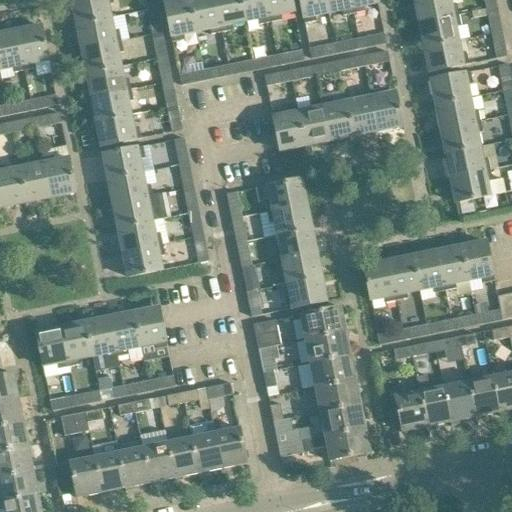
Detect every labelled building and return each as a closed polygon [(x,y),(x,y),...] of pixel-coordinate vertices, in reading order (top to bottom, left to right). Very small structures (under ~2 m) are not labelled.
[(110,18),(109,13),(108,5),(114,4),(112,0),(72,0),(77,25),(110,18)] [(157,9),(155,0),(145,0),(147,11),(157,9)] [(183,34),(196,32),(189,0),(180,0),(164,3),(172,43),(184,40),(183,34)] [(211,35),(222,33),(215,0),(189,0),(196,32),(209,29),(211,35)] [(232,25),(245,22),(240,0),(215,0),(222,33),(233,31),(232,25)] [(259,25),(270,23),(265,0),(240,0),(245,22),(258,19),(259,25)] [(294,12),(291,0),(265,0),(270,23),(281,21),(280,15),(294,12)] [(315,16),(328,13),(325,0),(299,0),(305,24),(316,22),(315,16)] [(343,16),(354,14),(350,0),(325,0),(328,13),(342,10),(343,16)] [(364,6),(377,3),(376,0),(350,0),(354,14),(365,12),(364,6)] [(414,0),(419,23),(459,15),(456,4),(451,5),(449,0),(414,0)] [(484,0),(487,10),(497,8),(495,0),(484,0)] [(492,34),(502,32),(497,8),(487,10),(492,34)] [(152,35),(162,33),(157,9),(147,11),(152,35)] [(424,48),(458,41),(455,28),(461,27),(459,15),(419,23),(424,48)] [(82,49),(121,41),(119,30),(113,31),(110,18),(77,25),(82,49)] [(24,65),(48,60),(42,27),(17,32),(24,65)] [(13,67),(24,65),(17,32),(0,35),(0,63),(11,61),(13,67)] [(497,59),(507,57),(502,32),(492,34),(497,59)] [(157,59),(167,57),(162,33),(152,35),(157,59)] [(361,49),(386,44),(384,34),(359,39),(361,49)] [(337,54),(361,49),(359,39),(335,44),(337,54)] [(87,74),(120,67),(118,53),(123,52),(121,41),(82,49),(87,74)] [(466,53),(460,54),(458,41),(424,48),(429,73),(469,65),(466,53)] [(312,59),(337,54),(335,44),(310,49),(312,59)] [(279,66),(283,65),(304,61),(302,51),(277,56),(279,66)] [(364,67),(389,62),(387,52),(362,57),(364,67)] [(255,71),(279,66),(277,56),(253,61),(255,71)] [(172,81),(169,68),(167,57),(157,59),(162,83),(172,81)] [(340,72),(364,67),(362,57),(338,62),(340,72)] [(230,76),(255,71),(253,61),(228,66),(230,76)] [(316,77),(340,72),(338,62),(314,67),(316,77)] [(503,92),(511,89),(511,83),(508,65),(498,67),(503,92)] [(206,81),(230,76),(228,66),(204,71),(206,81)] [(92,98),(131,90),(129,79),(123,80),(120,67),(87,74),(92,98)] [(292,82),(316,77),(314,67),(290,72),(292,82)] [(181,86),(206,81),(204,71),(179,76),(181,86)] [(267,87),(292,82),(290,72),(265,77),(267,87)] [(436,105),(469,99),(467,85),(473,84),(470,72),(431,80),(436,105)] [(177,106),(173,87),(172,81),(162,83),(167,108),(177,106)] [(508,116),(511,115),(511,89),(503,92),(508,116)] [(97,122),(130,115),(127,102),(133,101),(131,90),(92,98),(97,122)] [(402,126),(396,93),(382,96),(380,90),(370,92),(377,131),(402,126)] [(353,136),(377,131),(370,92),(359,94),(360,100),(347,103),(353,136)] [(33,111),(58,106),(56,96),(31,101),(33,111)] [(472,112),(471,105),(469,99),(436,105),(441,130),(480,122),(478,111),(472,112)] [(353,136),(347,103),(333,106),(332,100),(321,102),(329,141),(353,136)] [(9,116),(33,111),(31,101),(7,106),(9,116)] [(305,146),(329,141),(321,102),(310,104),(311,110),(298,113),(305,146)] [(0,117),(9,116),(7,106),(0,107),(0,117)] [(167,108),(172,133),(182,131),(177,106),(167,108)] [(305,146),(298,113),(285,115),(283,109),(272,112),(280,151),(305,146)] [(37,128),(61,123),(59,114),(35,119),(37,128)] [(102,147),(141,139),(139,127),(133,129),(130,115),(97,122),(102,147)] [(12,133),(37,128),(35,119),(10,123),(12,133)] [(446,154),(479,147),(477,134),(483,133),(480,122),(441,130),(446,154)] [(0,135),(12,133),(10,123),(0,125),(0,135)] [(178,164),(188,162),(184,139),(174,141),(178,164)] [(108,180),(142,172),(139,160),(145,158),(143,147),(103,155),(108,180)] [(451,178),(490,170),(488,159),(482,160),(479,147),(446,154),(451,178)] [(69,159),(55,162),(53,156),(43,158),(51,198),(76,193),(69,159)] [(26,203),(51,198),(43,158),(32,160),(33,166),(20,169),(26,203)] [(184,189),(193,187),(188,162),(178,164),(184,189)] [(26,203),(20,169),(6,172),(5,166),(0,166),(0,197),(2,207),(26,203)] [(153,196),(159,194),(154,169),(142,172),(108,180),(113,204),(153,196)] [(487,211),(484,198),(489,196),(487,183),(492,181),(490,170),(451,178),(456,203),(460,202),(463,216),(487,211)] [(267,213),(306,205),(301,180),(268,186),(270,200),(265,202),(267,213)] [(189,214),(198,212),(193,187),(184,189),(189,214)] [(232,220),(242,218),(237,193),(227,195),(232,220)] [(118,228),(152,221),(149,208),(155,207),(153,196),(113,204),(118,228)] [(278,236),(311,229),(306,205),(267,213),(269,224),(275,223),(278,236)] [(193,238),(203,236),(198,212),(189,214),(193,238)] [(237,244),(247,242),(242,218),(232,220),(237,244)] [(123,253),(163,245),(160,233),(154,235),(152,221),(118,228),(123,253)] [(277,261),(316,253),(311,229),(278,236),(280,249),(274,250),(277,261)] [(199,263),(208,261),(203,236),(193,238),(199,263)] [(242,268),(251,266),(247,242),(237,244),(242,268)] [(482,284),(494,282),(486,242),(461,247),(468,281),(481,278),(482,284)] [(162,271),(159,257),(165,256),(163,245),(123,253),(128,278),(162,271)] [(455,283),(468,281),(461,247),(437,252),(445,291),(456,289),(455,283)] [(434,294),(445,291),(437,252),(413,257),(420,291),(433,288),(434,294)] [(287,284),(321,278),(316,253),(277,261),(279,272),(285,271),(287,284)] [(406,293),(420,291),(413,257),(389,262),(397,301),(408,299),(406,293)] [(386,304),(397,301),(389,262),(364,267),(370,301),(384,298),(386,304)] [(247,293),(256,291),(251,266),(242,268),(247,293)] [(287,310),(326,302),(321,278),(287,284),(290,298),(284,299),(287,310)] [(247,293),(252,317),(261,315),(256,291),(247,293)] [(500,311),(502,321),(511,318),(511,316),(507,295),(497,297),(500,311)] [(306,339),(345,331),(340,307),(301,316),(306,339)] [(155,350),(157,350),(167,348),(159,308),(134,313),(141,347),(154,344),(155,350)] [(477,326),(502,321),(500,311),(475,316),(477,326)] [(128,349),(141,347),(134,313),(110,318),(118,358),(129,355),(128,349)] [(453,331),(477,326),(475,316),(451,321),(453,331)] [(107,360),(118,358),(110,318),(86,323),(92,356),(106,354),(107,360)] [(429,335),(453,331),(451,321),(427,326),(429,335)] [(79,359),(92,356),(86,323),(61,328),(69,367),(80,365),(79,359)] [(277,332),(266,334),(263,323),(253,325),(258,349),(280,345),(277,332)] [(404,340),(429,335),(427,326),(402,330),(404,340)] [(493,341),(511,338),(508,327),(491,331),(493,341)] [(58,369),(69,367),(61,328),(36,333),(43,366),(57,364),(58,369)] [(379,345),(404,340),(402,330),(377,336),(379,345)] [(311,364),(350,356),(345,331),(306,339),(311,364)] [(458,337),(460,348),(475,345),(473,334),(458,337)] [(444,351),(460,348),(458,337),(442,341),(444,351)] [(410,347),(412,357),(427,355),(425,344),(410,347)] [(273,372),(273,371),(277,370),(275,360),(279,359),(276,346),(280,345),(258,349),(263,374),(273,372)] [(396,361),(412,357),(410,347),(393,351),(396,361)] [(316,389),(355,381),(350,356),(311,364),(316,389)] [(266,389),(276,386),(273,372),(263,374),(266,389)] [(498,413),(511,410),(511,373),(491,378),(498,413)] [(0,401),(18,397),(13,374),(0,376),(0,401)] [(444,387),(427,390),(424,374),(416,375),(419,392),(426,428),(452,423),(444,387)] [(175,387),(175,386),(173,377),(148,382),(150,392),(175,387)] [(475,418),(498,413),(491,378),(467,382),(475,418)] [(320,413),(360,405),(355,381),(316,389),(320,413)] [(126,397),(150,392),(148,382),(124,387),(126,397)] [(452,423),(475,418),(467,382),(444,387),(452,423)] [(222,398),(233,395),(230,384),(206,388),(210,405),(223,403),(222,398)] [(101,401),(126,397),(124,387),(99,392),(101,401)] [(201,407),(210,405),(206,388),(183,393),(185,403),(199,400),(201,407)] [(77,406),(101,401),(99,392),(75,396),(77,406)] [(402,433),(426,428),(419,392),(395,397),(402,433)] [(161,408),(185,403),(183,393),(159,398),(161,408)] [(52,411),(77,406),(75,396),(50,402),(52,411)] [(0,426),(23,422),(18,397),(0,401),(0,426)] [(136,413),(161,408),(159,398),(134,403),(136,413)] [(124,416),(136,413),(134,403),(122,406),(124,416)] [(290,419),(283,420),(280,404),(270,407),(273,422),(290,419)] [(325,437),(365,429),(360,405),(320,413),(325,437)] [(86,413),(88,423),(99,421),(97,411),(86,413)] [(87,423),(88,423),(86,413),(61,418),(65,436),(88,431),(87,423)] [(278,447),(301,442),(299,429),(292,430),(290,419),(273,422),(278,447)] [(0,452),(28,447),(23,422),(0,426),(0,452)] [(222,469),(246,464),(239,428),(215,433),(222,469)] [(278,447),(280,458),(313,452),(313,450),(327,447),(330,461),(370,453),(365,429),(325,437),(301,442),(278,447)] [(199,474),(222,469),(215,433),(192,438),(199,474)] [(175,479),(199,474),(192,438),(168,443),(175,479)] [(150,483),(175,479),(168,443),(143,448),(150,483)] [(0,477),(33,471),(28,447),(0,452),(0,477)] [(127,488),(150,483),(143,448),(119,453),(127,488)] [(102,493),(127,488),(119,453),(95,458),(102,493)] [(77,498),(102,493),(95,458),(70,463),(77,498)] [(0,502),(38,494),(33,471),(0,477),(0,502)] [(0,502),(0,511),(41,511),(38,494),(0,502)]
